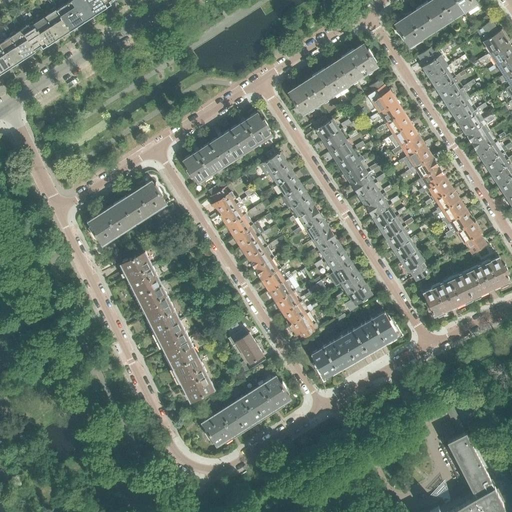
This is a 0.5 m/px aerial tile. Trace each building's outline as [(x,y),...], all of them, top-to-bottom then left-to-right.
[(84,21),(70,0),(69,0),(57,9),(70,30),(84,21)] [(96,13),(87,0),(70,0),(84,21),(96,13)] [(107,6),(107,5),(103,0),(87,0),(96,13),(107,6)] [(420,36),(451,16),(453,15),(447,5),(445,7),(444,5),(442,6),(438,0),(429,0),(428,1),(427,1),(416,8),(416,9),(410,12),(416,22),(414,23),(416,25),(413,27),(420,38),(421,38),(420,36)] [(477,2),(475,0),(438,0),(442,6),(444,5),(445,7),(447,5),(453,15),(462,9),(463,11),(477,2)] [(70,30),(57,9),(55,7),(50,10),(51,12),(45,16),(59,37),(70,30)] [(420,38),(413,27),(416,25),(414,23),(416,22),(410,12),(395,23),(400,30),(398,31),(402,38),(404,37),(409,45),(420,38)] [(59,37),(45,16),(39,20),(38,18),(32,21),(47,44),(48,44),(59,37)] [(480,35),(494,25),(491,20),(476,30),(480,35)] [(47,44),(32,21),(21,29),(35,50),(42,46),(43,47),(47,44)] [(508,39),(502,29),(498,31),(494,25),(480,35),(483,40),(483,41),(490,52),(508,41),(507,40),(508,39)] [(24,58),(35,50),(21,29),(16,33),(14,31),(9,34),(10,37),(24,58)] [(24,58),(10,37),(4,40),(3,38),(0,40),(0,45),(12,65),(24,58)] [(496,64),(511,53),(511,48),(507,41),(508,41),(490,52),(479,59),(481,62),(488,58),(489,59),(492,57),(496,64)] [(362,74),(377,65),(372,57),(374,56),(373,56),(368,48),(367,49),(363,43),(354,49),(354,48),(341,56),(341,57),(333,62),(347,84),(362,74)] [(12,65),(0,45),(0,70),(1,72),(12,65)] [(421,60),(435,51),(432,46),(418,55),(421,60)] [(448,65),(441,54),(438,56),(435,51),(421,60),(424,65),(422,66),(425,70),(424,71),(428,77),(429,77),(430,77),(448,65)] [(503,75),(511,68),(511,53),(496,64),(503,75)] [(347,84),(333,62),(325,68),(324,67),(318,71),(332,94),(347,84)] [(436,88),(455,76),(448,65),(430,77),(436,88)] [(510,85),(511,84),(511,68),(503,75),(499,77),(502,82),(506,79),(510,85)] [(332,94),(318,71),(312,75),(312,76),(289,91),(294,99),(292,100),(297,107),(298,106),(303,113),(318,103),(332,94)] [(443,98),(462,86),(455,76),(436,88),(443,98)] [(373,91),(383,85),(380,79),(369,86),(373,91)] [(470,97),(465,91),(470,88),(469,86),(475,83),(473,79),(462,86),(443,98),(450,109),(470,97)] [(511,84),(510,85),(507,87),(502,90),(504,93),(508,91),(509,90),(510,91),(511,90),(511,84)] [(396,99),(393,93),(392,94),(389,89),(387,90),(383,85),(373,91),(368,95),(379,112),(396,101),(396,99)] [(476,108),(470,97),(450,109),(457,120),(476,108)] [(386,123),(403,111),(396,101),(379,112),(386,123)] [(483,118),(479,112),(483,110),(482,109),(487,106),(485,103),(477,108),(476,108),(457,120),(464,131),(483,118)] [(393,134),(410,122),(403,111),(386,123),(393,134)] [(267,127),(269,126),(264,118),(262,120),(257,112),(230,129),(244,150),(257,141),(258,143),(271,134),(267,127)] [(316,128),(327,121),(323,116),(313,122),(316,128)] [(340,129),(333,118),(333,117),(327,121),(316,128),(317,129),(316,130),(320,136),(321,135),(323,139),(328,137),(329,137),(332,135),(332,134),(340,129)] [(471,142),(491,130),(483,118),(464,131),(465,131),(467,134),(466,135),(471,142)] [(343,127),(351,122),(349,119),(341,124),(343,127)] [(396,147),(417,133),(410,122),(393,134),(389,136),(396,147)] [(244,150),(230,129),(209,142),(223,163),(244,150)] [(347,139),(340,129),(332,134),(332,135),(329,137),(328,137),(323,139),(330,150),(334,147),(336,148),(339,146),(339,144),(347,139)] [(350,138),(358,133),(356,130),(348,135),(350,138)] [(479,153),(498,141),(491,130),(471,142),(476,149),(479,153)] [(407,155),(424,144),(417,133),(396,147),(392,150),(394,154),(402,148),(407,155)] [(354,151),(347,140),(347,139),(339,144),(339,146),(336,148),(334,147),(330,150),(337,161),(341,158),(343,159),(346,157),(346,156),(354,151)] [(485,163),(504,151),(498,141),(479,153),(485,163)] [(210,172),(223,163),(209,142),(183,159),(188,167),(187,168),(192,176),(193,175),(198,182),(211,173),(210,172)] [(414,167),(431,155),(432,155),(424,144),(407,155),(399,161),(400,164),(406,160),(410,160),(414,167)] [(265,160),(279,151),(276,146),(265,153),(264,151),(260,153),(265,160)] [(287,162),(284,158),(285,158),(281,152),(280,152),(280,151),(279,151),(265,160),(263,162),(270,173),(278,168),(280,168),(283,167),(283,165),(287,162)] [(361,161),(372,155),(369,152),(362,156),(359,158),(354,151),(346,156),(346,157),(343,159),(341,158),(337,161),(344,172),(349,170),(350,170),(353,168),(353,167),(361,161)] [(492,174),(511,162),(504,151),(485,163),(492,174)] [(421,177),(439,166),(434,158),(433,159),(431,155),(414,167),(421,177)] [(368,172),(361,161),(353,167),(353,168),(350,170),(349,170),(344,172),(351,183),(356,180),(357,181),(360,179),(360,177),(368,172)] [(294,173),(287,162),(283,165),(283,167),(280,168),(278,168),(270,173),(277,184),(286,179),(287,180),(290,177),(290,176),(294,173)] [(499,185),(511,177),(511,163),(511,162),(492,174),(499,185)] [(428,188),(445,177),(443,174),(444,173),(439,166),(421,177),(428,188)] [(375,183),(368,172),(360,177),(360,179),(357,181),(356,180),(351,183),(358,194),(363,191),(365,192),(367,190),(367,189),(375,183)] [(301,184),(294,173),(290,176),(290,177),(287,180),(286,179),(277,184),(284,195),(292,190),(294,190),(297,189),(297,187),(301,184)] [(435,199),(452,188),(445,177),(428,188),(432,195),(431,196),(433,200),(435,199)] [(506,196),(511,192),(511,177),(499,185),(506,196)] [(135,223),(166,203),(161,195),(163,194),(158,187),(156,188),(154,184),(151,180),(126,196),(126,195),(119,199),(135,223)] [(263,193),(256,182),(252,185),(259,196),(263,193)] [(382,194),(375,183),(367,189),(367,190),(365,192),(363,191),(358,194),(365,205),(370,201),(372,202),(374,201),(374,199),(382,194)] [(212,195),(221,189),(218,184),(209,190),(212,195)] [(308,195),(301,184),(297,187),(297,189),(294,190),(292,190),(284,195),(291,206),(300,201),(301,202),(304,199),(304,198),(308,195)] [(385,193),(392,188),(390,185),(383,189),(385,193)] [(219,214),(239,202),(231,191),(230,192),(226,186),(221,189),(212,195),(211,196),(214,201),(212,203),(219,214)] [(440,212),(460,199),(452,188),(435,199),(439,206),(436,208),(437,210),(432,213),(434,216),(440,212)] [(382,210),(389,205),(382,194),(374,199),(374,201),(372,202),(370,201),(365,205),(372,216),(378,213),(379,214),(382,212),(382,210)] [(311,210),(311,208),(315,206),(308,195),(304,198),(304,199),(301,202),(300,201),(291,206),(298,217),(306,211),(308,212),(311,210)] [(246,212),(241,205),(250,199),(248,196),(239,202),(219,214),(219,215),(220,214),(227,224),(246,212)] [(102,243),(135,223),(119,199),(113,203),(114,204),(88,220),(91,224),(90,225),(93,229),(91,230),(96,237),(97,236),(102,243)] [(445,223),(467,210),(460,199),(440,212),(444,218),(441,219),(443,221),(439,224),(441,227),(446,224),(445,223)] [(396,216),(390,205),(389,205),(382,210),(382,212),(379,214),(378,213),(372,216),(380,227),(384,224),(386,224),(388,222),(388,221),(396,216)] [(318,220),(322,217),(323,217),(315,206),(311,208),(311,210),(308,212),(306,211),(298,217),(295,219),(289,223),(295,220),(300,227),(293,231),(295,234),(314,222),(315,223),(318,221),(318,220)] [(457,232),(473,220),(467,210),(445,223),(446,224),(450,230),(445,233),(448,238),(457,232)] [(234,236),(253,223),(246,212),(227,224),(234,236)] [(395,232),(403,227),(396,216),(388,221),(388,222),(386,224),(384,224),(380,227),(386,237),(391,234),(392,235),(395,233),(395,232)] [(325,231),(329,228),(322,217),(318,220),(318,221),(315,223),(314,222),(295,234),(296,235),(305,228),(312,239),(321,233),(322,234),(325,232),(325,231)] [(260,234),(255,227),(259,225),(259,224),(264,221),(262,218),(256,221),(253,223),(234,236),(241,246),(260,234)] [(483,239),(479,233),(482,231),(475,221),(475,220),(475,219),(473,220),(457,232),(464,243),(468,249),(483,239)] [(337,239),(330,228),(329,227),(329,228),(325,231),(325,232),(322,234),(321,233),(312,239),(319,250),(328,244),(329,245),(332,243),(332,241),(336,239),(337,239)] [(411,238),(404,227),(403,227),(395,232),(395,233),(392,235),(391,234),(386,237),(394,248),(398,246),(399,246),(402,244),(402,243),(411,238)] [(248,257),(267,245),(260,234),(241,246),(248,257)] [(300,247),(309,241),(307,237),(300,242),(301,243),(298,244),(300,247)] [(418,249),(411,238),(402,243),(402,244),(399,246),(398,246),(394,248),(401,259),(406,256),(407,257),(410,255),(410,254),(418,249)] [(343,250),(336,239),(332,241),(332,243),(329,245),(328,244),(319,250),(326,261),(335,255),(336,256),(339,254),(339,253),(343,250)] [(471,254),(487,244),(483,239),(468,249),(471,254)] [(255,268),(274,256),(267,245),(248,257),(251,260),(250,261),(255,268)] [(161,283),(152,265),(144,249),(127,258),(127,257),(122,260),(123,261),(121,262),(125,269),(127,274),(130,280),(138,295),(161,283)] [(429,266),(418,249),(410,254),(410,255),(407,257),(406,256),(401,259),(401,260),(400,261),(404,267),(405,266),(408,271),(409,270),(413,276),(429,266)] [(346,265),(346,264),(350,261),(343,250),(339,253),(339,254),(336,256),(335,255),(326,261),(334,272),(342,266),(344,267),(346,265)] [(262,279),(281,267),(274,256),(255,268),(259,276),(260,275),(262,279)] [(509,279),(506,272),(508,271),(505,264),(503,265),(499,256),(491,259),(492,261),(462,276),(473,299),(480,295),(480,293),(488,289),(488,290),(491,289),(494,287),(494,286),(500,283),(501,285),(508,282),(507,280),(509,279)] [(353,275),(357,272),(350,261),(346,264),(346,265),(344,267),(342,266),(334,272),(341,283),(350,277),(351,278),(353,276),(353,275)] [(416,281),(432,271),(429,266),(413,276),(416,281)] [(269,291),(288,278),(292,276),(293,276),(297,273),(295,270),(291,273),(289,271),(285,274),(281,267),(262,279),(269,291)] [(365,283),(357,272),(353,275),(353,276),(351,278),(350,277),(341,283),(348,294),(356,288),(358,288),(361,286),(360,285),(365,283)] [(297,283),(293,276),(292,276),(288,278),(269,291),(277,302),(296,289),(300,287),(300,286),(297,283)] [(465,302),(473,299),(462,276),(431,290),(430,288),(423,291),(427,300),(425,301),(428,308),(431,307),(434,314),(437,313),(438,315),(445,312),(444,310),(450,307),(450,308),(453,306),(456,305),(456,304),(464,300),(465,302)] [(179,318),(171,303),(161,283),(138,295),(155,330),(179,318)] [(367,298),(367,297),(372,294),(369,290),(370,289),(366,283),(365,283),(360,285),(361,286),(358,288),(356,288),(348,294),(351,299),(345,303),(350,311),(358,306),(356,304),(363,299),(365,299),(367,298)] [(283,312),(302,300),(296,289),(277,302),(283,312)] [(290,324),(310,311),(318,305),(316,303),(311,306),(310,304),(306,306),(302,300),(283,312),(288,320),(290,322),(289,323),(290,324)] [(320,328),(310,311),(290,324),(297,334),(299,333),(303,338),(320,328)] [(398,334),(389,319),(384,311),(377,315),(377,316),(372,320),(379,332),(377,333),(382,343),(398,334)] [(197,354),(179,318),(155,330),(163,346),(166,351),(174,366),(197,354)] [(355,359),(382,343),(377,333),(379,332),(372,320),(342,337),(355,359)] [(263,354),(249,332),(236,341),(250,363),(263,354)] [(324,376),(355,359),(342,337),(319,350),(318,348),(311,353),(324,376)] [(214,388),(198,354),(197,354),(174,366),(181,381),(186,391),(190,399),(192,398),(193,399),(198,397),(197,396),(214,388)] [(290,397),(285,389),(287,388),(282,381),(281,382),(276,374),(264,382),(265,384),(249,394),(263,415),(272,409),(273,411),(278,408),(277,406),(290,397)] [(263,415),(249,394),(231,405),(245,426),(251,422),(252,424),(257,421),(256,419),(263,415)] [(214,404),(210,399),(203,403),(207,409),(214,404)] [(507,511),(504,506),(457,414),(455,410),(451,403),(444,405),(443,405),(433,407),(435,416),(446,413),(447,412),(448,414),(459,434),(447,441),(472,489),(476,496),(454,508),(449,499),(444,502),(445,505),(440,508),(438,506),(431,510),(430,510),(430,511),(507,511)] [(235,432),(245,426),(231,405),(216,415),(214,413),(202,421),(207,429),(205,430),(209,438),(212,436),(217,444),(230,435),(231,437),(236,434),(235,432)] [(334,494),(347,485),(339,473),(326,482),(324,479),(325,478),(324,477),(302,492),(315,511),(338,497),(337,496),(336,497),(334,494)]
